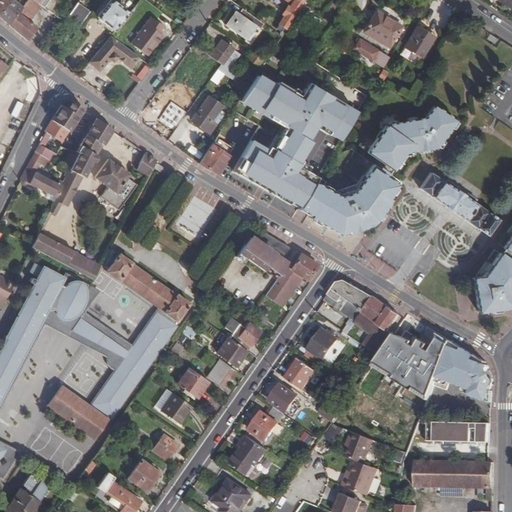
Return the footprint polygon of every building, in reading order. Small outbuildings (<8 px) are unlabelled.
[(22,3),(18,0),(15,0),(14,1),(12,0),(6,0),(0,7),(0,18),(7,24),(22,3)] [(24,0),(22,3),(7,24),(25,40),(35,27),(28,21),(34,13),(39,7),(31,0),(24,0)] [(127,13),(110,0),(109,0),(95,17),(113,31),(127,13)] [(301,5),(302,3),(297,0),(280,0),(290,7),(289,8),(285,7),(280,13),(284,16),(278,25),(285,30),(296,13),(301,5)] [(87,14),(75,4),(66,16),(79,26),(87,14)] [(305,7),(301,5),(296,13),(300,16),(305,7)] [(257,20),(240,8),(236,13),(233,12),(223,26),(244,41),(254,26),(258,28),(262,23),(257,20)] [(399,28),(375,13),(364,31),(388,46),(399,28)] [(149,17),(129,44),(146,56),(161,36),(159,34),(163,28),(149,17)] [(285,30),(278,25),(275,29),(282,34),(285,30)] [(432,39),(415,29),(403,49),(421,59),(432,39)] [(489,35),(486,39),(494,44),(496,40),(489,35)] [(108,36),(87,62),(97,70),(107,59),(111,62),(115,57),(128,68),(136,57),(108,36)] [(382,55),(356,39),(355,42),(357,43),(353,49),(373,62),(374,61),(377,63),(382,55)] [(220,41),(208,56),(227,70),(239,54),(220,41)] [(264,62),(252,53),(247,61),(259,70),(264,62)] [(388,59),(382,55),(377,63),(384,67),(388,59)] [(196,95),(208,77),(192,66),(180,84),(196,95)] [(216,68),(209,79),(217,84),(224,74),(216,68)] [(277,182),(290,160),(302,139),(306,141),(315,126),(332,98),(307,83),(299,95),(277,81),(274,85),(257,74),(242,98),(254,105),(251,109),(277,125),(281,127),(267,150),(257,144),(257,145),(250,141),(244,151),(232,172),(247,181),(248,178),(260,185),(266,175),(277,182)] [(253,79),(248,75),(245,80),(250,84),(253,79)] [(123,94),(113,96),(114,103),(124,102),(123,94)] [(221,115),(217,113),(222,105),(208,95),(191,120),(209,133),(221,115)] [(339,141),(356,113),(332,98),(315,126),(339,141)] [(52,118),(68,129),(81,108),(71,101),(66,108),(60,104),(52,118)] [(174,131),(186,113),(170,102),(157,121),(174,131)] [(436,149),(455,122),(434,107),(425,119),(387,126),(386,126),(367,153),(392,171),(404,154),(436,149)] [(45,132),(60,142),(68,129),(52,118),(44,131),(45,132)] [(96,135),(101,138),(108,127),(96,118),(89,130),(96,135)] [(99,142),(99,143),(102,145),(112,130),(108,127),(101,138),(99,142)] [(89,130),(79,145),(91,154),(99,143),(99,142),(94,139),(96,135),(89,130)] [(230,149),(214,139),(198,164),(216,175),(227,157),(226,155),(230,149)] [(34,152),(43,157),(47,159),(52,161),(55,154),(38,144),(34,152)] [(92,162),(95,156),(91,154),(79,145),(75,152),(79,154),(72,169),(71,171),(80,176),(83,177),(91,161),(92,162)] [(64,165),(72,169),(79,154),(75,152),(71,150),(64,165)] [(21,180),(57,198),(60,193),(64,184),(59,181),(56,185),(34,173),(43,157),(34,152),(19,179),(21,180)] [(135,170),(147,177),(154,163),(155,162),(144,153),(135,170)] [(125,179),(128,175),(107,159),(93,176),(93,177),(106,187),(99,196),(117,210),(135,186),(125,179)] [(290,174),(294,167),(291,166),(293,162),(290,160),(277,182),(282,185),(289,174),(290,174)] [(360,183),(330,193),(326,190),(329,185),(317,177),(317,178),(298,209),(308,215),(307,216),(338,235),(345,233),(346,234),(353,231),(352,228),(357,226),(359,230),(366,227),(366,226),(374,223),(393,196),(390,194),(394,189),(398,183),(373,165),(360,183)] [(155,166),(152,170),(159,174),(161,170),(155,166)] [(65,206),(80,176),(71,171),(64,184),(60,193),(57,198),(55,201),(65,206)] [(298,209),(317,178),(306,172),(301,181),(288,203),(298,209)] [(288,203),(301,181),(290,174),(289,174),(282,185),(277,182),(270,192),(288,203)] [(474,204),(476,200),(467,194),(465,197),(456,191),(457,188),(447,182),(446,184),(430,174),(420,190),(445,208),(452,212),(477,231),(478,230),(486,236),(498,221),(474,204)] [(270,192),(277,182),(266,175),(260,185),(260,186),(270,192)] [(193,196),(177,223),(199,237),(216,210),(193,196)] [(245,255),(270,273),(279,260),(287,249),(261,232),(254,242),(247,237),(234,256),(240,261),(245,255)] [(511,234),(503,248),(508,252),(511,254),(511,234)] [(74,254),(39,235),(35,241),(32,249),(67,267),(74,254)] [(277,277),(264,295),(270,300),(273,295),(282,302),(289,293),(283,289),(293,275),(299,279),(304,282),(316,265),(295,252),(286,265),(277,277)] [(473,278),(474,289),(478,292),(478,297),(476,300),(478,312),(511,307),(510,296),(511,292),(511,289),(511,261),(499,253),(483,277),(473,278)] [(100,268),(74,254),(67,267),(93,282),(95,277),(100,268)] [(118,281),(119,279),(130,264),(130,263),(118,254),(106,271),(105,272),(107,273),(118,281)] [(270,273),(277,277),(286,265),(279,260),(270,273)] [(5,385),(10,388),(43,322),(50,322),(51,325),(53,328),(55,329),(59,331),(64,331),(68,329),(72,326),(73,323),(74,318),(73,315),(71,311),(74,314),(81,303),(85,306),(96,291),(71,278),(68,283),(34,264),(29,274),(38,278),(36,282),(31,279),(29,283),(34,286),(6,339),(5,339),(3,344),(2,348),(0,350),(0,393),(2,389),(3,389),(5,385)] [(130,264),(119,279),(123,282),(134,267),(130,264)] [(304,282),(307,285),(317,271),(316,265),(304,282)] [(123,282),(159,308),(153,317),(151,315),(144,325),(146,327),(141,333),(140,332),(133,342),(134,343),(128,351),(127,350),(125,353),(123,351),(119,349),(115,349),(112,350),(111,350),(109,352),(108,354),(107,355),(106,357),(106,360),(107,363),(109,366),(111,368),(115,369),(112,374),(111,372),(104,382),(105,383),(100,390),(99,389),(92,399),(93,400),(88,407),(60,387),(47,405),(93,438),(106,420),(105,419),(107,416),(110,418),(175,326),(171,324),(174,320),(175,321),(188,303),(174,294),(173,295),(134,267),(123,282)] [(283,289),(289,293),(299,279),(293,275),(283,289)] [(0,310),(13,285),(0,278),(0,310)] [(324,299),(357,320),(373,297),(344,280),(337,280),(324,299)] [(273,295),(270,300),(280,307),(282,302),(273,295)] [(363,344),(380,355),(394,335),(389,331),(400,316),(395,313),(373,297),(357,320),(356,321),(355,323),(370,334),(363,344)] [(337,322),(348,329),(351,325),(341,317),(337,322)] [(233,341),(245,350),(259,331),(250,325),(248,329),(246,328),(249,323),(246,321),(233,341)] [(180,333),(185,336),(190,329),(185,326),(180,333)] [(305,355),(322,367),(326,362),(322,359),(335,340),(335,338),(336,337),(329,333),(328,334),(319,328),(313,336),(317,339),(309,350),(305,355)] [(339,335),(344,338),(347,333),(342,329),(339,335)] [(167,351),(175,357),(182,347),(181,346),(186,337),(185,336),(180,333),(167,351)] [(351,348),(374,363),(375,363),(380,355),(363,344),(347,333),(344,338),(343,339),(353,345),(351,348)] [(415,389),(428,397),(433,385),(450,342),(436,333),(428,345),(421,341),(419,343),(405,335),(403,338),(395,334),(394,335),(380,355),(375,363),(389,372),(387,376),(412,392),(415,389)] [(305,348),(309,350),(317,339),(313,336),(305,348)] [(217,354),(235,367),(246,352),(245,350),(233,341),(228,339),(217,354)] [(486,363),(450,341),(450,342),(433,385),(447,390),(452,378),(464,383),(461,391),(491,404),(492,392),(490,391),(493,383),(493,382),(493,381),(493,380),(492,380),(492,379),(492,377),(489,371),(488,371),(489,368),(488,366),(484,365),(486,363)] [(302,389),(306,392),(308,390),(303,386),(314,369),(298,358),(284,377),(286,378),(297,385),(302,389)] [(207,377),(221,387),(233,370),(219,360),(207,377)] [(322,367),(329,372),(332,367),(326,362),(322,367)] [(372,366),(387,376),(389,372),(375,363),(374,363),(372,366)] [(178,384),(198,399),(209,383),(189,369),(178,384)] [(270,400),(287,412),(297,396),(280,384),(270,400)] [(0,408),(10,388),(5,385),(3,389),(2,389),(0,393),(0,408)] [(427,401),(428,397),(415,389),(412,392),(427,401)] [(161,410),(177,422),(189,405),(172,394),(161,410)] [(323,404),(319,411),(333,421),(334,420),(338,415),(323,404)] [(250,430),(266,442),(285,414),(275,407),(269,416),(262,411),(250,430)] [(428,441),(489,442),(490,422),(429,422),(428,441)] [(309,445),(314,437),(305,431),(301,439),(309,445)] [(364,464),(374,440),(364,436),(352,431),(348,440),(350,441),(348,446),(344,456),(356,461),(364,464)] [(230,464),(246,475),(252,465),(256,467),(267,450),(244,435),(238,445),(241,448),(244,450),(242,452),(239,450),(230,464)] [(153,451),(166,461),(177,445),(164,436),(153,451)] [(0,480),(1,481),(16,457),(6,451),(8,449),(0,444),(0,480)] [(393,461),(402,464),(406,453),(397,450),(393,461)] [(82,473),(87,477),(95,464),(90,461),(82,473)] [(127,479),(145,492),(158,473),(140,461),(127,479)] [(378,469),(364,464),(356,461),(354,464),(376,473),(378,469)] [(487,489),(494,489),(494,463),(488,462),(415,461),(414,491),(421,491),(421,488),(440,488),(440,492),(441,492),(441,488),(461,488),(487,489)] [(368,496),(376,473),(354,464),(351,473),(350,476),(347,474),(342,486),(368,496)] [(246,475),(249,477),(256,467),(252,465),(246,475)] [(120,511),(133,511),(141,502),(112,482),(114,478),(107,473),(98,485),(105,490),(106,490),(126,504),(120,511)] [(5,511),(34,511),(40,505),(38,504),(42,499),(45,501),(51,492),(31,478),(23,488),(27,491),(25,494),(21,491),(11,506),(7,503),(3,509),(6,511),(5,511)] [(227,511),(239,511),(251,495),(228,479),(213,501),(223,508),(228,511),(227,511)] [(73,486),(69,491),(75,495),(78,490),(73,486)] [(326,488),(323,497),(334,501),(337,492),(326,488)] [(441,492),(441,496),(461,496),(461,488),(441,488),(441,492)] [(62,501),(68,505),(75,495),(69,491),(66,495),(65,498),(62,501)] [(357,511),(362,501),(339,493),(336,500),(339,501),(334,511),(357,511)] [(395,511),(415,511),(416,506),(410,504),(411,497),(398,495),(395,511)] [(62,501),(56,510),(58,511),(62,511),(68,505),(62,501)]
